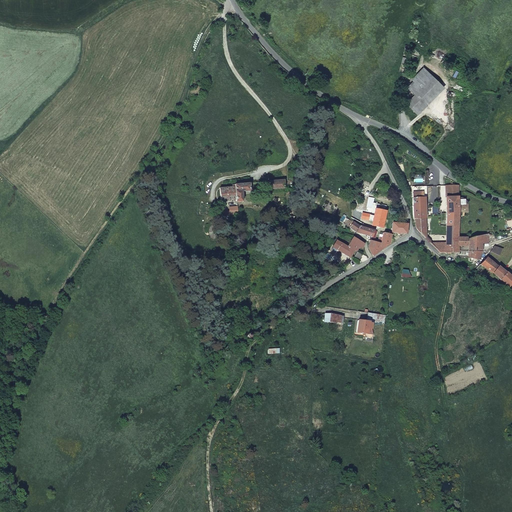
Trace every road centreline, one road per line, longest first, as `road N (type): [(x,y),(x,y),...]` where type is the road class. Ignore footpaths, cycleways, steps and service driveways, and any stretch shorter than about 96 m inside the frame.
road 1 (track): [(211,511),(206,475),(216,421),(246,354),(300,307)]
road 2 (residential): [(360,118),(275,56),(232,0)]
road 3 (residential): [(511,203),(467,186),(406,139),(360,118)]
road 4 (residential): [(411,234),(300,307)]
road 5 (residential): [(360,118),(404,203),(411,234)]
